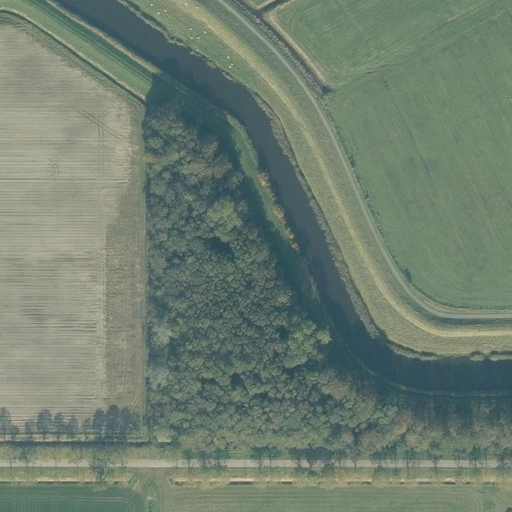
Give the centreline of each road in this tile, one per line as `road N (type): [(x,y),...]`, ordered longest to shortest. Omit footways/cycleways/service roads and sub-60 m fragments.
road 1 (track): [(24,0),(228,131),(309,310),(349,378),(395,401),(511,402)]
road 2 (unclassified): [(0,463),(511,464)]
